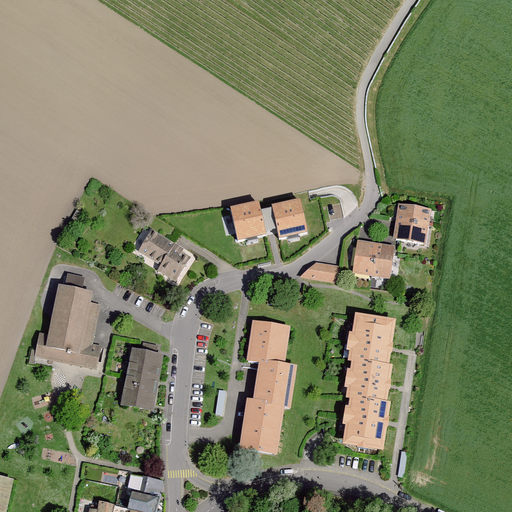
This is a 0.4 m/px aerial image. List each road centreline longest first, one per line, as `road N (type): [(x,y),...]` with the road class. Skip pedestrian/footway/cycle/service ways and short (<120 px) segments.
road 1 (unclassified): [(178,511),(186,321),(210,291),(302,263),(359,216),(370,182),(363,85),(412,0)]
road 2 (unclassified): [(210,511),(243,492),(309,478),(345,482),(420,511)]
